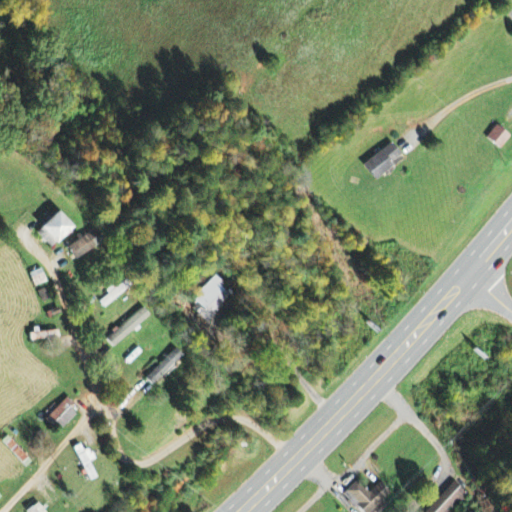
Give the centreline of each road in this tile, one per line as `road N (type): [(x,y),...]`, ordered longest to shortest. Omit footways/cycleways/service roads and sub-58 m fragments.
road 1 (trunk): [(237,511),(392,359),(511,224)]
road 2 (residential): [(291,459),(226,430),(136,462),(48,262)]
road 3 (residential): [(106,408),(0,506)]
